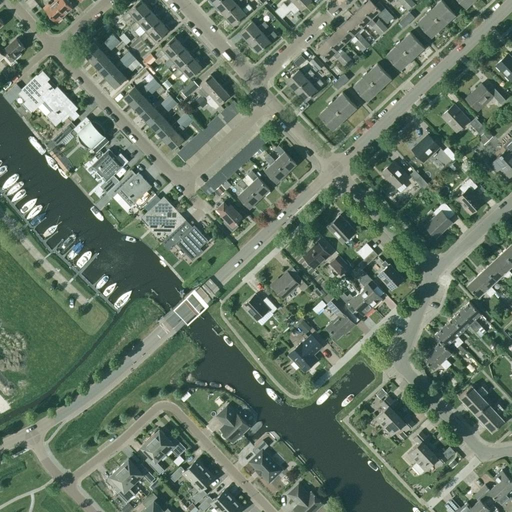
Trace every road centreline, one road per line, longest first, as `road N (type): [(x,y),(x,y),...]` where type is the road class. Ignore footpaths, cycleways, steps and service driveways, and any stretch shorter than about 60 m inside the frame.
road 1 (tertiary): [(27,433),(118,370),(333,169)]
road 2 (residential): [(271,511),(164,405),(64,486)]
road 3 (tertiary): [(333,169),(511,2)]
road 4 (residential): [(179,184),(54,47)]
road 5 (residential): [(486,453),(407,375),(401,356),(413,327)]
road 6 (residential): [(433,272),(333,169)]
road 7 (residential): [(413,327),(396,310),(311,388)]
road 8 (residential): [(179,184),(271,100)]
